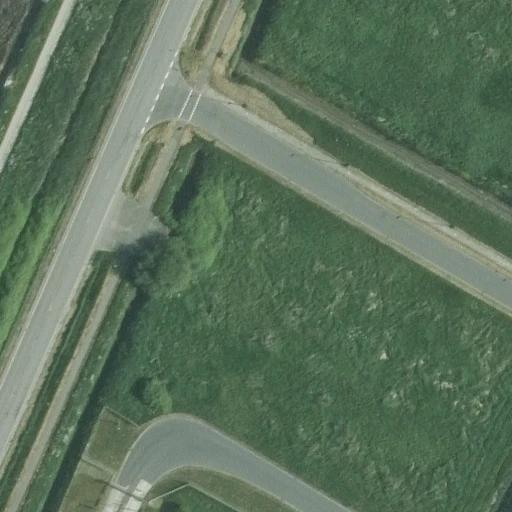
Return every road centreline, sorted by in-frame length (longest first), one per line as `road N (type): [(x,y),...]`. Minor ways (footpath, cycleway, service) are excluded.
road 1 (residential): [(145,93),(277,156),(511,296)]
road 2 (tertiary): [(0,428),(145,93)]
road 3 (residential): [(322,511),(194,444),(154,453),(123,511)]
